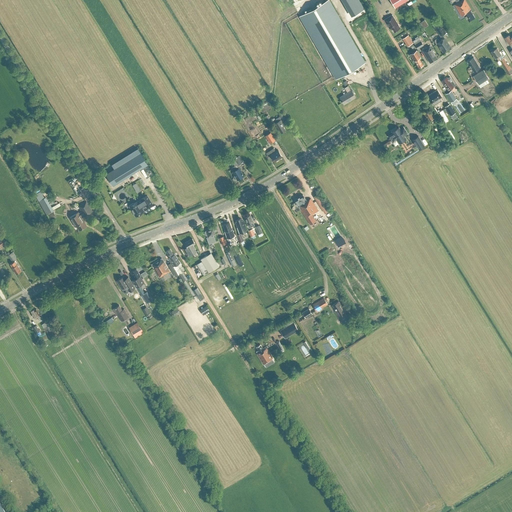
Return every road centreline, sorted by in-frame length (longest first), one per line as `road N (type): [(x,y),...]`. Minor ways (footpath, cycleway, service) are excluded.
road 1 (primary): [(126,242),(209,213),(325,150),(511,16)]
road 2 (unclassified): [(126,242),(0,37)]
road 3 (track): [(264,391),(165,229)]
road 4 (primary): [(0,312),(126,242)]
